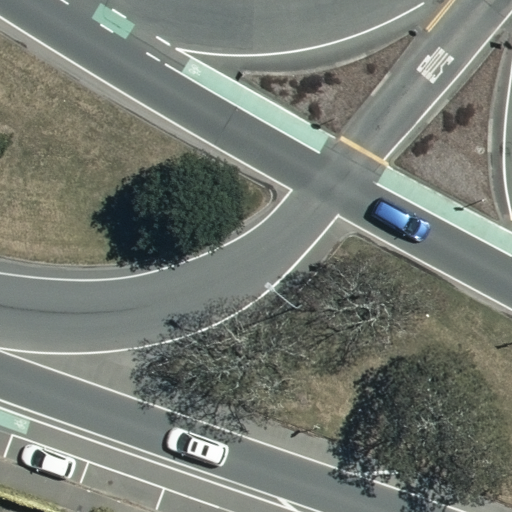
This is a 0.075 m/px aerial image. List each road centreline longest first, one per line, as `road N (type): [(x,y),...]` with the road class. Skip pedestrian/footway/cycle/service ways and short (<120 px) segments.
road 1 (trunk): [(374,511),(0,374)]
road 2 (trunk): [(338,182),(279,250),(221,283),(128,310),(0,312)]
road 3 (trunk): [(19,0),(338,182)]
road 4 (trunk): [(105,0),(187,24),(248,30),(343,18),(383,0)]
road 5 (trunk): [(487,0),(338,182)]
road 6 (trunk): [(338,182),(511,279)]
